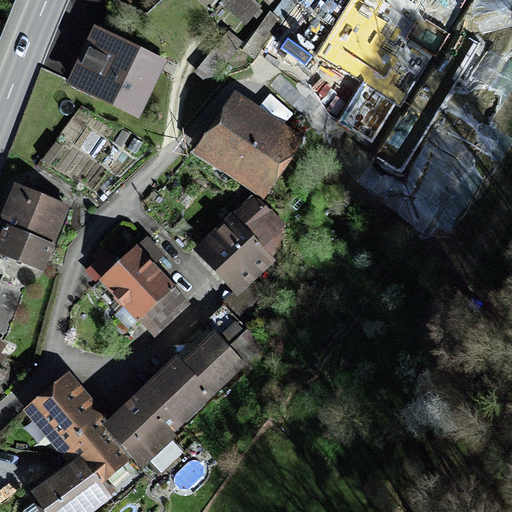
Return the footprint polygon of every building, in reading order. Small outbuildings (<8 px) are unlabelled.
[(245,0),(223,0),(243,16),(247,11),(252,16),(257,10),(245,0)] [(144,56),(97,34),(72,88),(93,97),(95,92),(137,111),(156,70),(141,63),(144,56)] [(236,50),(223,39),(201,66),(214,77),(236,50)] [(297,149),(232,106),(201,153),(219,165),(222,173),(263,200),(297,149)] [(31,192),(18,186),(1,227),(5,229),(4,231),(6,232),(0,245),(0,253),(40,270),(52,241),(50,240),(65,206),(51,200),(52,198),(32,190),(31,192)] [(268,257),(233,222),(201,253),(236,289),(268,257)] [(163,256),(147,239),(102,280),(154,335),(187,304),(152,267),(163,256)] [(23,289),(0,280),(0,331),(7,334),(23,289)] [(148,390),(178,422),(240,363),(248,371),(268,352),(224,305),(204,324),(216,337),(184,366),(179,361),(148,390)] [(136,453),(114,430),(108,435),(66,386),(37,410),(80,461),(100,483),(136,453)] [(114,430),(136,453),(145,462),(183,427),(178,422),(148,390),(111,426),(114,430)] [(100,483),(80,461),(33,495),(44,511),(82,511),(86,510),(87,511),(108,494),(100,483)]
